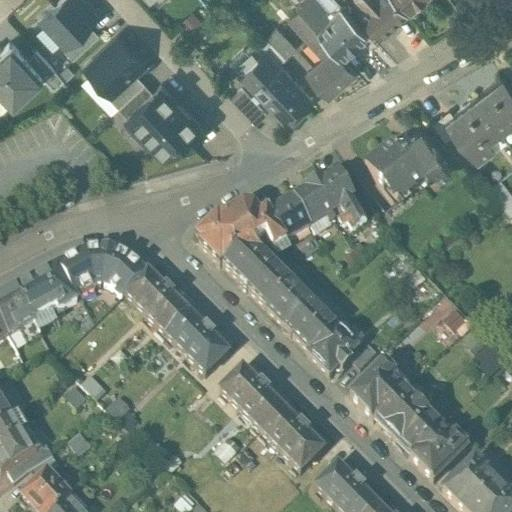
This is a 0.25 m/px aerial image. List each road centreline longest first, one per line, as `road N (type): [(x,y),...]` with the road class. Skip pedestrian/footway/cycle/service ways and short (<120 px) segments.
road 1 (residential): [(148,203),(431,511)]
road 2 (residential): [(511,30),(262,155)]
road 3 (residential): [(262,155),(120,0)]
road 4 (residential): [(148,203),(80,216),(0,257)]
road 5 (residential): [(262,155),(148,203)]
